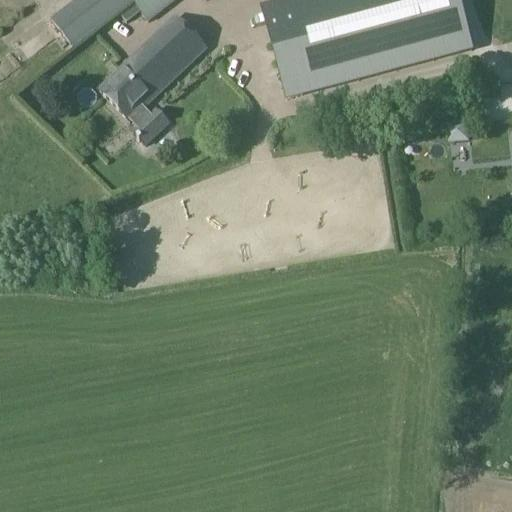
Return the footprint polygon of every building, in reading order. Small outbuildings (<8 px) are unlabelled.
[(132,5),(127,0),(79,0),(60,15),(82,44),(132,5)] [(142,0),(155,16),(175,0),(127,0),(132,5),(138,0),(142,0)] [(447,0),(310,0),(255,16),(279,104),(463,53),(447,0)] [(55,38),(68,31),(59,14),(46,21),(55,38)] [(129,125),(132,122),(139,130),(150,119),(143,111),(205,53),(173,20),(160,33),(98,92),(129,125)] [(366,179),(258,186),(260,217),(368,210),(366,179)] [(501,477),(511,477),(511,432),(503,432),(501,477)]
